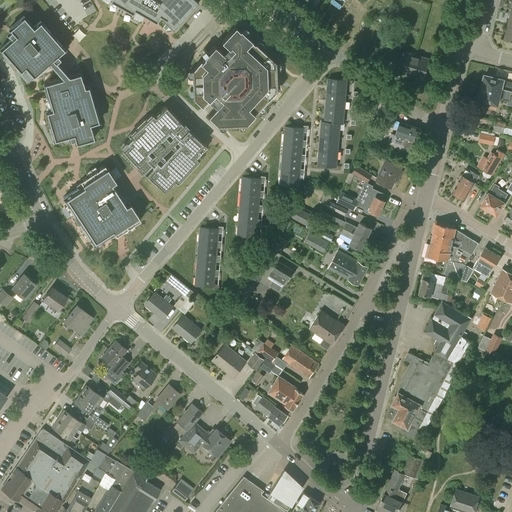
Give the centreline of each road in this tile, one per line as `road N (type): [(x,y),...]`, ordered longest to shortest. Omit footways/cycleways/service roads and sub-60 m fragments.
road 1 (residential): [(243,158),(153,77),(218,0)]
road 2 (tertiary): [(280,445),(118,310)]
road 3 (tertiary): [(350,506),(398,312)]
road 4 (residential): [(243,158),(118,310)]
road 5 (residential): [(364,304),(280,445)]
road 6 (residential): [(335,53),(243,158)]
road 7 (residential): [(439,133),(335,53)]
road 8 (unknown): [(0,62),(19,81),(29,115),(19,172)]
